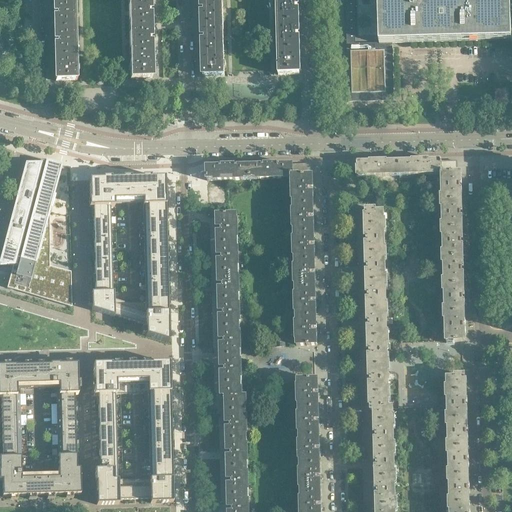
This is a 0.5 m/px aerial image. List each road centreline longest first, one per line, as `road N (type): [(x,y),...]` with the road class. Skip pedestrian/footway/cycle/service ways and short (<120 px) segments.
road 1 (residential): [(336,511),(325,143)]
road 2 (residential): [(185,148),(192,511)]
road 3 (residential): [(481,350),(476,170)]
road 4 (residential): [(485,511),(481,350)]
road 5 (unclassified): [(474,139),(325,143)]
road 6 (residential): [(183,0),(185,148)]
road 7 (residential): [(325,143),(317,0)]
road 8 (unclassified): [(325,143),(185,148)]
road 9 (residential): [(34,130),(37,0)]
